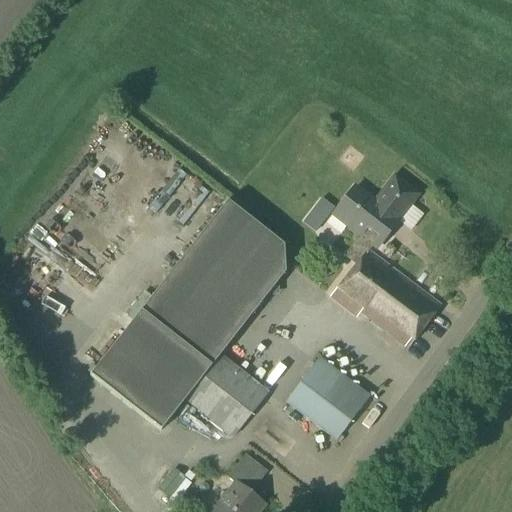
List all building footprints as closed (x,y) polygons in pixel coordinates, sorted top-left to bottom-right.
[(143,158),(160,172),(172,156),(155,143),(143,158)] [(42,187),(56,163),(47,158),(33,181),(42,187)] [(46,181),(55,188),(69,171),(60,163),(46,181)] [(399,220),(418,196),(394,177),(373,204),(353,189),(332,216),(359,237),(344,257),(355,266),(330,298),(356,318),(359,314),(406,350),(440,307),(368,252),(372,247),(376,250),(399,220)] [(24,206),(37,218),(53,201),(40,189),(24,206)] [(325,219),(332,210),(319,200),(312,209),(325,219)] [(232,439),(267,395),(219,357),(285,274),(283,247),(227,202),(89,377),(160,433),(185,401),(232,439)] [(87,239),(81,250),(106,264),(112,253),(87,239)] [(42,251),(0,291),(0,293),(8,301),(50,259),(42,251)] [(336,442),(361,410),(369,398),(319,359),(285,403),(336,442)] [(227,479),(235,485),(214,511),(259,511),(264,506),(250,495),(267,473),(244,456),(227,479)] [(169,501),(185,480),(172,470),(156,491),(169,501)]
